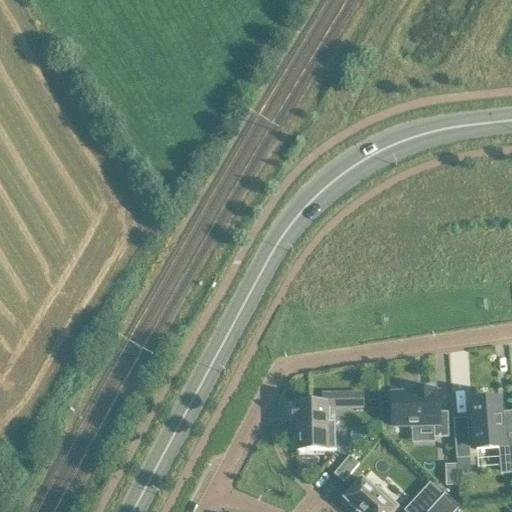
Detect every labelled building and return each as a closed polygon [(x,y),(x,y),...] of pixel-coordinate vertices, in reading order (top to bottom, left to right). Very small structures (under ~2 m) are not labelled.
[(412,395),(391,396),(392,429),(433,428),(433,440),(448,440),(447,415),(438,415),(438,394),(435,394),(435,393),(422,393),(422,395),(416,395),(416,393),(412,393),(412,395)] [(503,472),(511,471),(511,415),(511,416),(500,417),(498,401),(471,403),(475,450),(501,448),(503,472)] [(330,422),(329,405),(296,405),(296,406),(292,406),(293,425),(297,425),(298,452),(335,451),(335,422),(330,422)] [(467,419),(453,420),(456,460),(470,459),(467,419)] [(359,465),(349,457),(334,475),(343,483),(359,465)] [(456,463),(444,463),(444,486),(456,486),(456,463)] [(361,479),(342,500),(354,511),(394,511),(399,507),(377,488),(374,491),(361,479)] [(455,511),(459,508),(444,495),(428,511),(455,511)]
